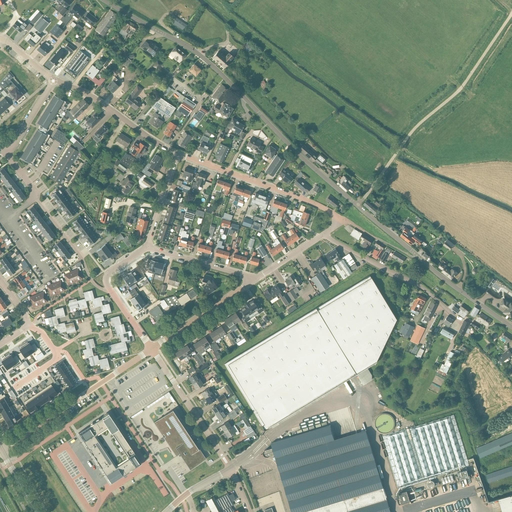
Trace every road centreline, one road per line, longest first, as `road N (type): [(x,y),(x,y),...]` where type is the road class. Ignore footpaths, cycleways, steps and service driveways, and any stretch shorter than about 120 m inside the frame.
road 1 (unclassified): [(511,327),(357,206),(207,60),(103,0)]
road 2 (track): [(357,206),(511,14)]
road 3 (residential): [(324,235),(338,216),(175,154)]
road 4 (residential): [(1,449),(151,348)]
road 5 (residential): [(461,319),(408,278),(324,235)]
road 6 (residential): [(175,154),(101,101),(53,79)]
road 7 (residential): [(230,468),(151,348)]
road 8 (residential): [(151,348),(105,282),(148,246)]
road 9 (residential): [(151,348),(257,280)]
